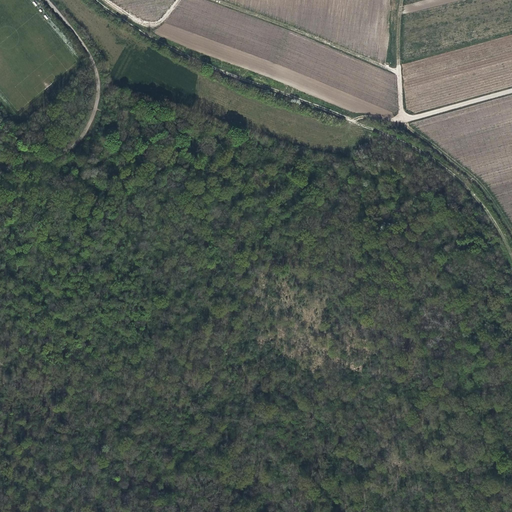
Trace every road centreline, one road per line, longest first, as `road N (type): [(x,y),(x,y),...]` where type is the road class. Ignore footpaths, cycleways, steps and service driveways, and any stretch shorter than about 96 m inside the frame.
road 1 (track): [(511,257),(457,176),(415,146),(175,50),(96,0)]
road 2 (unclassified): [(47,0),(90,57),(92,115),(73,147),(0,167)]
road 3 (track): [(352,121),(402,118),(401,0)]
